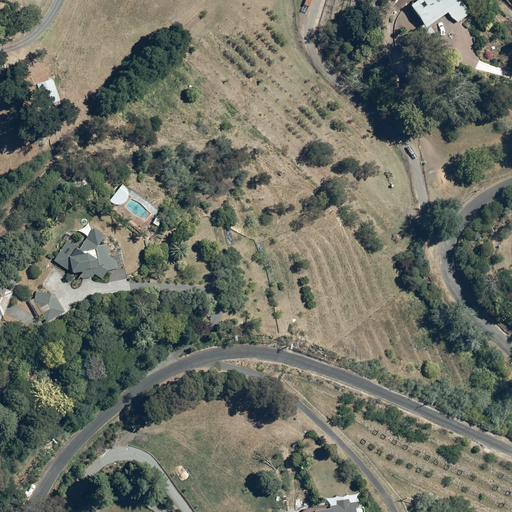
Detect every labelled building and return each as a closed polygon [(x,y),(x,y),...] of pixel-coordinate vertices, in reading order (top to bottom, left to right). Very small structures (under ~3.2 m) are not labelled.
[(471,12),(462,0),(414,0),(408,4),(425,28),(447,12),(455,23),(471,12)] [(511,0),(499,0),(511,12),(511,0)] [(58,98),(51,77),(39,81),(46,101),(58,98)] [(123,183),(122,182),(109,200),(110,201),(112,202),(114,203),(115,204),(117,204),(119,204),(121,203),(123,202),(125,201),(126,200),(127,198),(128,197),(129,195),(129,193),(129,191),(128,189),(127,187),(126,186),(125,184),(123,183)] [(108,273),(116,270),(119,264),(105,255),(104,245),(96,246),(103,235),(92,228),(86,238),(71,228),(64,239),(66,240),(53,260),(65,268),(70,260),(71,271),(83,269),(103,281),(108,273)] [(0,291),(0,319),(13,291),(2,286),(0,291)] [(38,292),(28,296),(42,323),(65,312),(56,295),(38,292)] [(298,510),(297,511),(364,511),(364,501),(352,502),(351,497),(335,499),(335,505),(298,510)]
